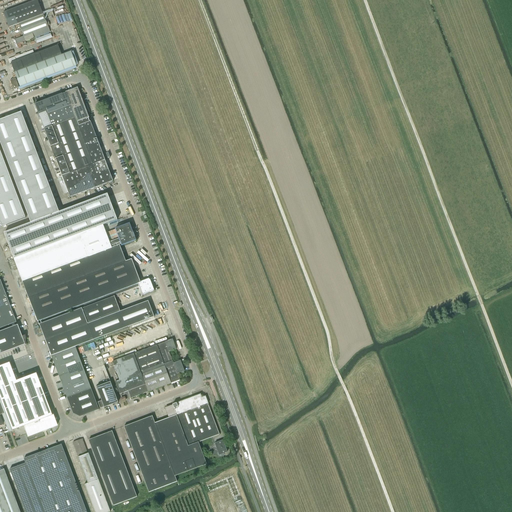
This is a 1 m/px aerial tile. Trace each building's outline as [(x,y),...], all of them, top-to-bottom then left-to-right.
[(25,42),(49,32),(37,0),(3,13),(9,28),(19,24),(23,36),(15,40),(17,44),(25,41),(25,42)] [(11,63),(14,73),(20,87),(76,66),(71,52),(62,55),(58,46),(11,63)] [(13,90),(19,88),(15,79),(10,81),(13,90)] [(34,104),(37,112),(70,198),(113,181),(90,122),(88,118),(89,118),(87,113),(87,112),(87,110),(86,111),(78,88),(34,104)] [(21,113),(0,120),(0,141),(31,223),(59,212),(21,113)] [(0,150),(0,222),(2,227),(26,218),(0,150)] [(31,223),(4,233),(14,260),(103,226),(117,221),(107,194),(59,212),(31,223)] [(135,241),(129,224),(106,233),(103,226),(14,260),(39,324),(139,287),(142,296),(154,291),(150,279),(140,283),(132,260),(126,262),(120,247),(135,241)] [(0,328),(15,323),(0,282),(0,328)] [(104,317),(106,317),(120,312),(114,297),(82,309),(87,324),(104,317)] [(75,347),(154,318),(148,301),(120,312),(106,317),(104,317),(87,324),(82,309),(40,324),(51,356),(75,347)] [(0,331),(0,353),(25,344),(24,341),(24,335),(21,337),(16,325),(0,331)] [(165,342),(169,352),(176,349),(172,340),(165,342)] [(169,352),(165,342),(112,362),(119,380),(115,382),(120,394),(128,391),(131,398),(180,380),(177,374),(181,373),(181,374),(184,373),(183,372),(184,371),(180,361),(173,364),(169,352)] [(75,347),(51,356),(73,414),(79,417),(98,409),(75,347)] [(8,363),(0,365),(0,405),(3,414),(4,413),(11,431),(12,431),(16,429),(22,427),(25,435),(27,438),(42,432),(42,431),(46,430),(56,426),(52,415),(51,416),(35,373),(15,381),(8,363)] [(118,402),(110,381),(96,387),(104,407),(118,402)] [(202,452),(198,442),(219,435),(207,404),(208,404),(205,397),(202,398),(200,395),(173,405),(176,415),(155,423),(152,416),(112,431),(123,459),(137,497),(177,482),(175,476),(206,464),(204,458),(203,455),(202,452)] [(113,506),(137,497),(123,459),(112,431),(88,440),(113,506)] [(94,511),(110,511),(89,453),(88,454),(82,439),(73,442),(78,457),(88,483),(84,485),(94,511)] [(217,450),(225,446),(223,441),(214,444),(215,447),(215,446),(217,450)] [(86,511),(61,445),(24,459),(25,463),(10,469),(25,511),(86,511)] [(225,446),(217,450),(218,453),(217,453),(218,456),(227,452),(225,446)] [(20,511),(4,469),(0,470),(0,511),(20,511)]
